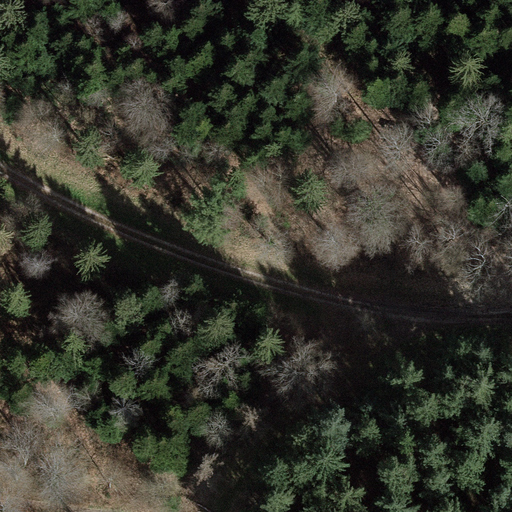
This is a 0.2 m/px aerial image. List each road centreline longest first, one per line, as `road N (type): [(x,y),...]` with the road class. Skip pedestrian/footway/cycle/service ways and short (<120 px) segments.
road 1 (track): [(511,309),(346,307),(209,267),(82,215),(0,162)]
road 2 (track): [(205,511),(287,409),(471,312)]
